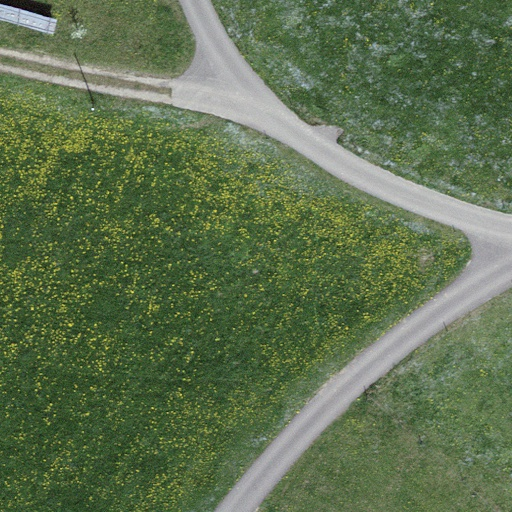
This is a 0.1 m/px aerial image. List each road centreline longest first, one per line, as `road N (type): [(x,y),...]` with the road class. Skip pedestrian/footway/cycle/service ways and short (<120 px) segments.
road 1 (track): [(193,0),(224,59),(284,126),(382,185),(511,228)]
road 2 (track): [(237,511),(262,472),(361,375),(511,268)]
road 3 (track): [(0,56),(168,91),(254,99)]
